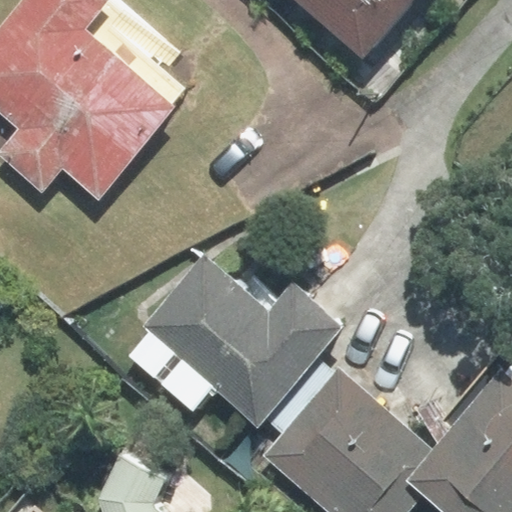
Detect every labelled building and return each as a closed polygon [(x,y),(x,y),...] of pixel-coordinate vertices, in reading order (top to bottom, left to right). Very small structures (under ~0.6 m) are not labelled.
[(33,0),(0,42),(0,98),(16,111),(0,130),(0,147),(56,191),(80,161),(120,194),(198,95),(113,28),(135,0),(33,0)] [(432,0),(332,0),(391,49),(432,0)] [(361,320),(314,280),(287,312),(218,253),(158,323),(275,422),(361,320)] [(336,511),(421,511),(444,486),(474,511),(511,511),(511,369),(451,439),(354,354),(268,452),(336,511)] [(110,490),(118,511),(185,511),(171,497),(186,476),(130,450),(110,490)]
